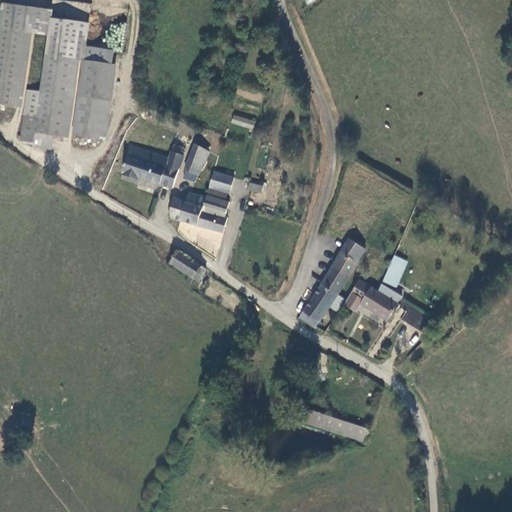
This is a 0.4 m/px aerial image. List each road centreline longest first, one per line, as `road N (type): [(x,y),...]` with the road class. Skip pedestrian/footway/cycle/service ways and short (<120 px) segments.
road 1 (unclassified): [(282,318),(335,173),(335,141),(277,0)]
road 2 (unclassified): [(434,511),(429,442),(402,390),(282,318)]
road 3 (unclassified): [(282,318),(69,177)]
